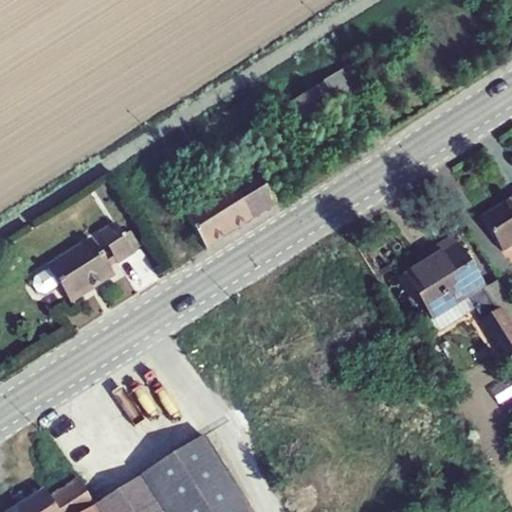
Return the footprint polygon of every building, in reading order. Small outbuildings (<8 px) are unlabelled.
[(326,81),(283,108),(299,134),(365,92),(344,58),(320,73),(326,81)] [(251,126),(217,148),(229,165),(263,144),(251,126)] [(219,193),(240,228),(277,205),(254,171),(219,193)] [(240,228),(219,193),(184,214),(207,249),(240,228)] [(511,197),(480,217),(503,253),(511,246),(511,197)] [(94,243),(109,267),(116,263),(118,264),(135,253),(116,223),(97,235),(101,239),(94,243)] [(432,322),(486,287),(453,235),(422,254),(425,260),(402,274),(431,319),(432,322)] [(59,287),(70,304),(115,276),(109,267),(94,243),(91,238),(46,266),(59,287)] [(59,287),(46,266),(33,276),(33,286),(38,294),(46,295),(59,287)] [(511,301),(498,280),(486,287),(499,309),(500,309),(511,327),(511,301)] [(432,322),(431,319),(428,322),(436,334),(475,309),(505,360),(511,356),(511,327),(500,309),(499,309),(486,287),(432,322)] [(421,325),(415,329),(424,344),(431,340),(421,325)] [(250,511),(202,437),(139,477),(123,452),(78,479),(77,478),(49,495),(59,511),(250,511)] [(4,511),(59,511),(49,495),(44,488),(4,511)]
